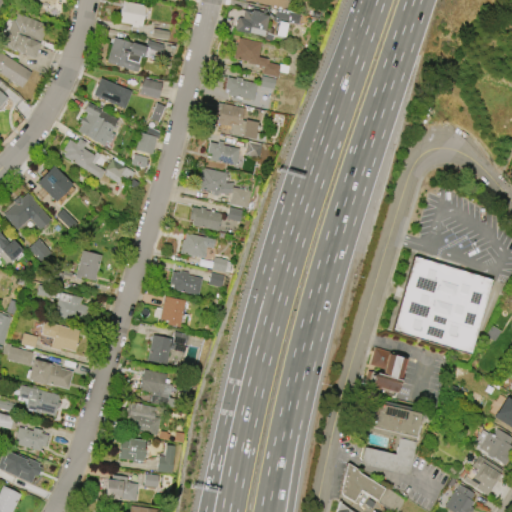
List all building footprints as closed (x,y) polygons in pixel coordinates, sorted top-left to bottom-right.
[(287,0),(286,8),(284,7),(283,10),(270,7),(270,5),(245,0),(287,0)] [(121,1),(144,5),(140,26),(136,25),(136,27),(130,26),(130,24),(117,21),(121,1)] [(268,15),(264,36),(236,30),(233,28),(235,19),(238,17),(242,18),(244,10),(252,12),(252,9),(258,11),(258,12),(262,12),(262,14),(268,15)] [(300,15),(297,25),(287,23),(283,36),(275,34),(278,23),(273,22),(276,9),(300,15)] [(16,13),(46,25),(32,58),(1,45),(11,19),(13,20),(16,13)] [(152,28),(168,31),(166,39),(150,36),(152,28)] [(246,61),(232,58),(235,43),(236,44),(238,37),(261,42),(257,57),(268,59),(267,63),(279,66),(277,77),(262,73),(263,66),(260,66),(259,68),(257,68),(257,65),(246,63),(246,61)] [(105,62),(112,38),(144,47),(146,40),(161,45),(159,52),(147,49),(145,57),(142,56),(141,57),(139,56),(137,62),(138,63),(136,72),(105,62)] [(0,51),(30,72),(20,87),(0,73),(0,51)] [(260,75),(275,79),(272,89),(257,86),(260,75)] [(252,100),(226,95),(227,90),(223,89),(226,77),(234,79),(235,77),(241,78),(240,80),(256,83),(252,100)] [(99,78),(130,91),(123,108),(92,94),(99,78)] [(142,78),(161,83),(157,99),(137,94),(142,78)] [(117,119),(110,132),(113,134),(109,143),(105,141),(102,146),(76,131),(80,124),(78,123),(81,117),(83,118),(86,113),(82,111),(86,102),(117,119)] [(157,122),(156,121),(154,127),(147,124),(149,118),(148,118),(155,103),(163,107),(157,122)] [(220,103),(243,107),(240,119),(257,122),(253,139),(228,134),(230,126),(215,123),(217,111),(219,112),(220,103)] [(134,150),(138,133),(155,137),(150,154),(134,150)] [(93,155),(94,152),(99,154),(93,164),(103,170),(98,178),(62,156),(65,152),(61,149),(68,139),(74,143),(78,138),(85,142),(81,148),(93,155)] [(235,165),(208,159),(209,154),(205,153),(208,142),(216,144),(216,140),(222,142),(221,145),(238,149),(235,165)] [(246,142),(260,145),(258,158),(244,155),(246,142)] [(132,154),(146,157),(143,168),(129,164),(132,154)] [(103,170),(111,158),(112,159),(114,157),(122,163),(121,165),(133,173),(128,180),(120,175),(118,178),(119,179),(116,183),(103,174),(105,171),(103,170)] [(52,165),(71,184),(54,201),(35,182),(52,165)] [(231,193),(221,194),(217,193),(216,195),(211,194),(211,191),(197,188),(199,182),(194,181),(197,168),(202,170),(203,168),(225,173),(223,183),(232,182),(231,187),(250,191),(246,208),(229,204),(231,193)] [(26,193),(49,220),(38,229),(28,218),(16,230),(2,214),(14,204),(11,201),(17,196),(20,198),(26,193)] [(216,230),(190,225),(191,219),(188,219),(190,207),(199,209),(199,207),(204,208),(204,209),(209,210),(209,209),(213,210),(213,212),(220,213),(216,230)] [(228,207),(241,210),(239,221),(226,219),(228,207)] [(61,209),(75,223),(69,229),(55,215),(61,209)] [(179,253),(181,239),(182,239),(184,232),(214,239),(212,248),(205,247),(202,258),(199,257),(198,259),(186,257),(187,254),(179,253)] [(0,233),(8,242),(11,239),(22,250),(10,261),(0,249),(0,233)] [(37,238),(50,253),(40,262),(27,248),(37,238)] [(100,255),(93,281),(79,277),(79,279),(74,278),(75,275),(74,275),(81,250),(100,255)] [(489,279),(467,353),(389,330),(411,256),(489,279)] [(213,257),(227,259),(224,272),(210,269),(213,257)] [(197,295),(170,289),(172,284),(168,283),(170,272),(179,273),(179,271),(186,272),(185,275),(201,278),(197,295)] [(80,321),(53,315),(59,292),(70,294),(70,295),(80,298),(79,304),(87,306),(84,320),(80,319),(80,321)] [(157,318),(162,296),(183,301),(177,327),(165,324),(166,320),(157,318)] [(5,311),(9,300),(17,303),(13,314),(5,311)] [(1,345),(0,344),(0,313),(11,317),(1,345)] [(42,321),(78,331),(75,341),(76,341),(73,351),(59,348),(59,351),(49,348),(52,338),(39,334),(42,321)] [(500,331),(493,342),(483,336),(490,325),(500,331)] [(146,360),(151,335),(172,339),(174,331),(186,334),(182,356),(174,355),(175,350),(169,349),(166,364),(146,360)] [(22,333),(36,337),(32,348),(19,344),(22,333)] [(8,346),(32,352),(28,366),(4,359),(8,346)] [(362,384),(366,371),(381,375),(382,369),(367,364),(372,347),(391,352),(391,355),(405,359),(395,393),(377,387),(376,389),(368,387),(369,386),(362,384)] [(71,372),(66,389),(45,383),(44,385),(26,380),(32,359),(49,364),(49,365),(52,366),(53,363),(59,365),(59,368),(71,372)] [(140,376),(141,376),(142,369),(165,373),(163,383),(171,385),(169,394),(168,393),(168,397),(175,398),(173,407),(149,403),(151,393),(137,391),(140,376)] [(19,385),(58,395),(56,401),(59,402),(58,407),(56,407),(53,419),(33,413),(34,410),(24,408),(26,399),(16,396),(19,385)] [(413,441),(356,428),(363,397),(394,404),(393,408),(420,414),(413,441)] [(13,413),(0,408),(0,398),(16,403),(13,413)] [(511,401),(511,431),(501,425),(506,418),(503,417),(510,406),(509,406),(511,401)] [(153,417),(159,418),(156,435),(127,430),(128,424),(127,424),(127,419),(125,418),(127,403),(130,404),(130,403),(155,407),(153,417)] [(0,413),(12,417),(9,429),(0,426),(0,413)] [(17,427),(32,430),(32,428),(41,430),(40,433),(47,435),(44,447),(41,446),(39,451),(13,444),(17,427)] [(511,448),(511,450),(503,465),(498,462),(480,450),(479,451),(474,447),(474,446),(470,444),(474,438),(475,439),(481,430),(491,436),(495,429),(511,439),(507,445),(511,448)] [(140,463),(131,462),(131,460),(116,458),(118,445),(119,445),(120,436),(130,438),(149,441),(148,446),(142,445),(140,463)] [(406,475),(359,464),(363,447),(393,454),(397,438),(414,441),(406,475)] [(170,473),(155,471),(157,455),(163,456),(165,444),(174,446),(170,473)] [(38,463),(37,466),(40,467),(36,476),(33,475),(30,483),(0,470),(0,456),(4,448),(38,463)] [(469,467),(477,455),(500,471),(485,495),(460,480),(463,476),(469,480),(475,470),(469,467)] [(342,495),(341,494),(340,494),(340,493),(340,492),(339,491),(346,464),(356,469),(357,472),(383,489),(376,500),(359,489),(351,501),(342,495)] [(143,474),(157,475),(156,487),(142,485),(143,474)] [(103,498),(105,479),(110,480),(111,475),(125,477),(125,483),(135,484),(133,501),(118,499),(118,500),(103,498)] [(458,484),(473,494),(469,499),(472,501),(468,506),(472,509),(470,511),(450,511),(443,507),(458,484)] [(0,511),(0,487),(1,485),(19,494),(10,511),(0,511)] [(395,511),(391,511),(376,502),(385,488),(403,500),(395,511)] [(339,503),(351,511),(333,511),(334,511),(337,501),(338,501),(339,503)]
